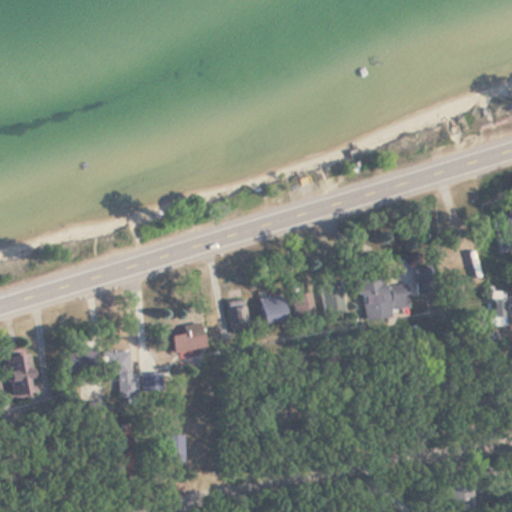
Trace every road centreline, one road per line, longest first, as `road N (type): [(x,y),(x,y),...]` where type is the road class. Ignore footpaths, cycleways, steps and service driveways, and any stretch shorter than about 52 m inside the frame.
road 1 (primary): [(0,307),(511,150)]
road 2 (residential): [(129,511),(511,430)]
